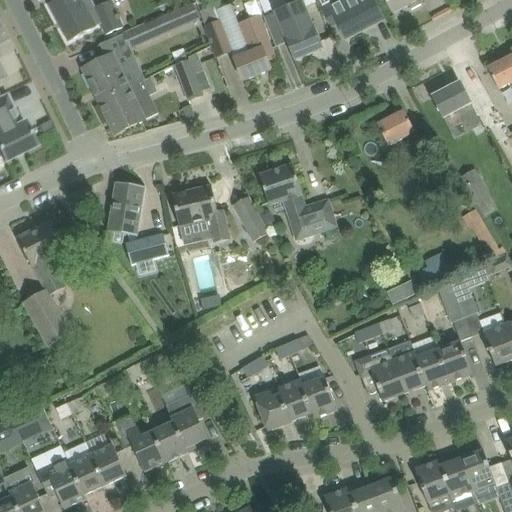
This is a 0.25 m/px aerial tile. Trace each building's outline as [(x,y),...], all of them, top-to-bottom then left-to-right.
[(62,0),(63,0),(62,0),(60,0),(50,5),(70,43),(97,28),(97,27),(102,24),(107,36),(124,29),(120,21),(122,20),(120,16),(119,17),(113,3),(97,9),(92,0),(87,0),(83,2),(81,0),(62,0)] [(265,19),(270,30),(278,48),(289,43),(297,61),(325,49),(303,0),(286,0),(290,8),(265,19)] [(319,0),(324,8),(334,26),(340,23),(348,38),(374,24),(384,19),(374,0),(319,0)] [(387,0),(394,14),(409,6),(411,8),(413,10),(422,5),(422,2),(421,0),(387,0)] [(212,7),(201,11),(217,57),(232,52),(220,21),(217,22),(212,7)] [(235,61),(236,64),(244,83),(272,70),(269,62),(277,58),(259,17),(238,27),(250,54),(235,61)] [(160,20),(148,25),(125,35),(131,49),(165,33),(160,20)] [(184,62),(189,60),(184,49),(171,54),(176,65),(177,65),(184,62)] [(84,71),(101,103),(131,88),(146,81),(136,61),(121,69),(114,56),(102,62),(84,71)] [(511,56),(488,69),(498,87),(500,91),(511,85),(511,87),(511,56)] [(177,65),(184,85),(191,102),(205,97),(196,71),(191,59),(189,60),(184,62),(177,65)] [(433,97),(442,115),(455,140),(480,126),(470,106),(471,106),(460,83),(433,97)] [(131,88),(101,103),(117,136),(147,121),(131,88)] [(0,155),(2,155),(6,162),(38,147),(24,122),(21,123),(15,113),(6,95),(0,97),(0,155)] [(378,125),(387,143),(390,147),(416,133),(405,111),(378,125)] [(49,121),(38,126),(41,133),(52,128),(49,121)] [(304,195),(300,183),(294,165),(262,176),(271,205),(283,201),(296,240),(314,234),(337,227),(328,201),(305,208),(301,196),(304,195)] [(462,178),(476,202),(485,219),(498,211),(487,192),(489,191),(476,169),(462,178)] [(117,183),(109,232),(129,236),(131,243),(127,244),(132,266),(170,257),(164,234),(137,241),(138,237),(147,188),(117,183)] [(173,196),(178,216),(180,227),(210,220),(215,244),(231,240),(224,211),(218,213),(212,187),(173,196)] [(235,205),(254,242),(269,235),(264,226),(263,224),(261,219),(250,198),(235,205)] [(491,261),(488,262),(493,276),(511,266),(511,262),(508,254),(504,247),(500,249),(476,210),(463,218),(470,230),(472,229),(491,261)] [(262,214),(261,219),(263,224),(264,226),(268,228),(273,225),(274,221),(270,213),(266,212),(262,214)] [(33,266),(43,286),(45,290),(24,303),(50,347),(74,333),(52,295),(67,287),(62,277),(52,258),(66,251),(51,222),(19,238),(33,266)] [(454,278),(442,253),(425,261),(428,268),(417,273),(423,285),(434,280),(437,286),(454,278)] [(465,278),(452,284),(473,337),(484,333),(485,334),(483,335),(495,367),(511,360),(511,342),(506,326),(501,313),(480,321),(477,314),(479,313),(465,278)] [(415,281),(388,293),(394,306),(421,294),(415,281)] [(438,289),(452,324),(466,318),(452,284),(438,289)] [(425,315),(418,299),(417,298),(408,302),(408,303),(415,320),(425,315)] [(391,319),(379,324),(383,335),(395,330),(391,319)] [(383,335),(379,324),(368,328),(372,339),(383,335)] [(298,340),(287,345),(291,356),(303,350),(298,340)] [(427,386),(417,359),(411,341),(404,344),(408,355),(394,361),(406,394),(427,386)] [(461,342),(439,351),(451,383),(473,375),(466,356),(461,342)] [(291,356),(287,345),(276,350),(280,360),(291,356)] [(394,361),(390,350),(354,363),(361,380),(362,379),(361,378),(372,374),(383,402),(406,394),(394,361)] [(451,383),(439,351),(417,359),(427,386),(429,391),(451,383)] [(157,356),(146,361),(151,371),(162,366),(157,356)] [(263,357),(253,363),(258,373),(269,367),(263,357)] [(151,371),(146,361),(135,367),(140,377),(151,371)] [(258,373),(253,363),(242,370),(248,379),(258,373)] [(303,386),(313,414),(315,419),(338,411),(325,378),(303,386)] [(301,381),(280,389),(292,422),(313,414),(303,386),(301,381)] [(97,389),(101,398),(112,393),(108,384),(97,389)] [(292,422),(280,389),(255,398),(268,432),(293,423),(292,422)] [(172,419),(175,423),(186,449),(207,439),(199,420),(208,416),(194,394),(167,406),(173,418),(172,419)] [(0,425),(3,424),(13,419),(14,419),(24,415),(20,406),(17,407),(11,397),(0,401),(0,425)] [(79,400),(69,405),(73,415),(84,410),(79,400)] [(73,415),(69,405),(57,410),(62,420),(73,415)] [(24,415),(14,419),(22,437),(51,424),(43,406),(24,415)] [(168,463),(154,433),(143,438),(132,416),(113,424),(125,451),(133,447),(146,473),(168,463)] [(22,437),(14,419),(13,419),(3,424),(0,425),(0,447),(6,444),(5,441),(2,435),(17,428),(22,438),(22,437)] [(175,423),(154,433),(168,463),(188,453),(186,449),(175,423)] [(511,457),(511,461),(501,465),(508,484),(510,484),(511,490),(511,440),(506,442),(511,457)] [(86,442),(65,452),(73,471),(85,496),(107,486),(93,456),(87,443),(86,443),(86,442)] [(127,476),(113,446),(93,456),(107,486),(127,476)] [(483,450),(461,459),(475,494),(497,485),(483,450)] [(73,471),(65,452),(67,459),(60,462),(59,460),(37,470),(49,496),(56,492),(65,510),(87,500),(85,496),(73,471)] [(461,459),(440,467),(450,495),(453,502),(475,494),(461,459)] [(438,461),(415,470),(431,511),(442,511),(455,507),(453,502),(450,495),(440,467),(438,461)] [(4,479),(6,483),(19,511),(45,511),(33,484),(36,483),(29,468),(4,479)] [(393,478),(372,486),(381,511),(404,511),(405,511),(415,511),(407,490),(399,493),(393,478)] [(0,485),(0,511),(19,511),(6,483),(0,485)] [(508,484),(497,488),(505,511),(511,511),(511,490),(510,484),(508,484)] [(381,511),(372,486),(350,495),(356,511),(381,511)] [(347,489),(325,498),(329,511),(356,511),(350,495),(347,489)]
